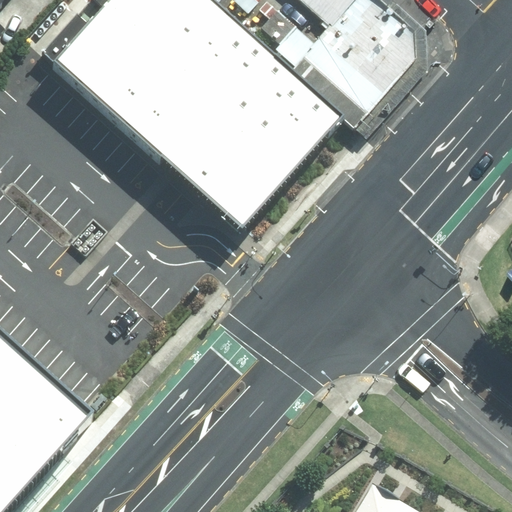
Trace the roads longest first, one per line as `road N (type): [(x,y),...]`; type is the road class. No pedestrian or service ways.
road 1 (secondary): [(127,511),(319,299)]
road 2 (unclassified): [(511,449),(319,299)]
road 3 (secondary): [(358,255),(511,71)]
road 4 (unclassified): [(358,255),(511,380)]
